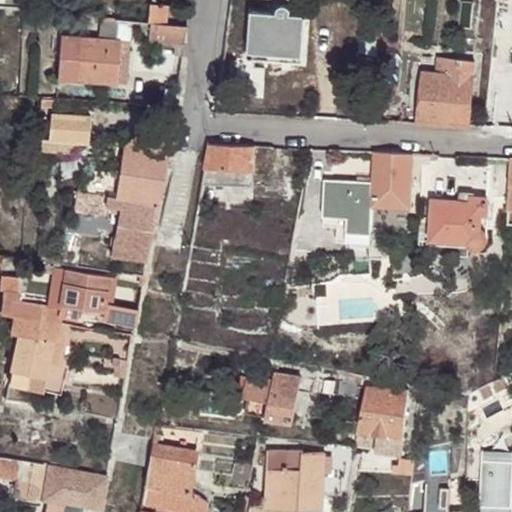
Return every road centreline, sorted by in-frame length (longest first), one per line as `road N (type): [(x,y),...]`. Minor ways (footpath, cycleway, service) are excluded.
road 1 (residential): [(195,126),(511,137)]
road 2 (residential): [(195,126),(206,0)]
